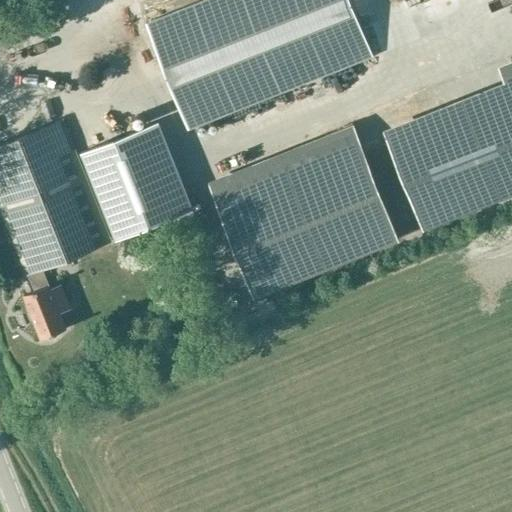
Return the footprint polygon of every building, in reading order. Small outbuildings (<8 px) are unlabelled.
[(208,0),(147,24),(188,127),(373,54),(351,0),(208,0)] [(29,29),(33,39),(42,35),(38,25),(29,29)] [(511,84),(386,135),(423,228),(511,192),(511,84)] [(43,269),(113,241),(63,117),(0,142),(0,206),(27,275),(29,275),(35,290),(23,295),(41,339),(68,328),(62,314),(68,311),(59,287),(53,289),(51,284),(49,285),(43,269)] [(187,211),(152,124),(83,152),(119,239),(187,211)] [(364,144),(218,202),(255,295),(400,237),(364,144)]
